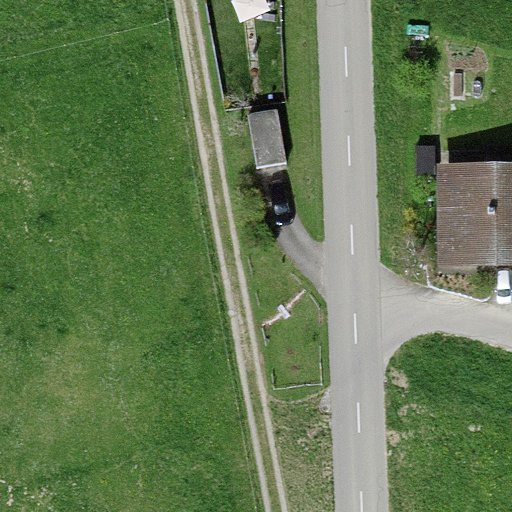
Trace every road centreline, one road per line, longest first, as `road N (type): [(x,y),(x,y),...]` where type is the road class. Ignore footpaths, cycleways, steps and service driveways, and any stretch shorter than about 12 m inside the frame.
road 1 (track): [(186,0),(276,511)]
road 2 (unclassified): [(344,0),(353,289)]
road 3 (unclassified): [(353,289),(361,511)]
road 4 (unclassified): [(353,289),(511,334)]
